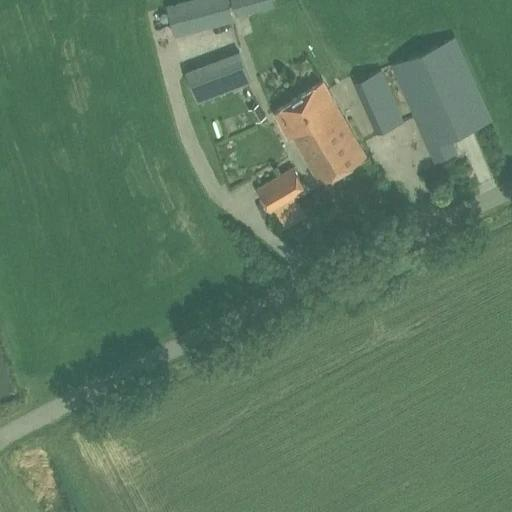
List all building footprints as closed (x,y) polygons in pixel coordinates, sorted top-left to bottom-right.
[(175,36),(234,20),(228,0),(184,0),(167,5),(175,36)] [(273,0),(232,0),(237,16),(275,6),(273,0)] [(434,162),(458,151),(452,137),(493,119),(456,35),(391,64),(434,162)] [(240,50),(185,70),(197,102),(236,87),(247,84),(252,82),(240,50)] [(376,133),(404,120),(382,68),(354,81),(376,133)] [(366,156),(323,81),(274,110),(289,136),(292,135),(320,183),(366,156)] [(272,213),(309,191),(294,166),(256,188),(272,213)]
